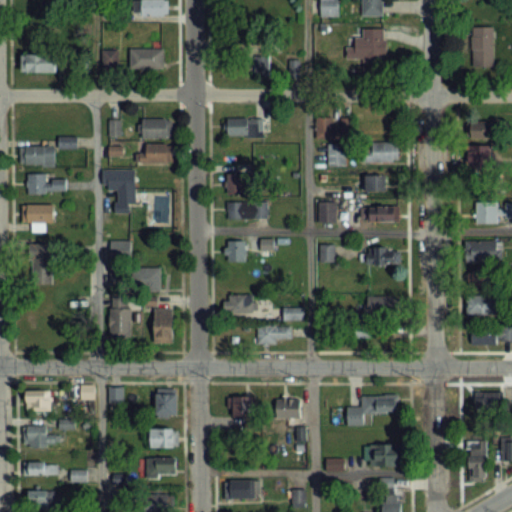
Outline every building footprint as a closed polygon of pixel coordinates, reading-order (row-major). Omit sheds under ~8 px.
[(140,0),(141,15),(167,15),(167,0),(140,0)] [(383,15),(382,0),(360,0),(361,15),(383,15)] [(493,26),(472,26),(472,67),(493,67),(493,26)] [(386,29),(363,29),(363,38),(354,38),(354,47),(348,47),(348,61),(386,61),(386,29)] [(130,69),(164,69),(164,49),(130,49),(130,69)] [(119,50),(102,50),(102,68),(119,68),(119,50)] [(21,73),(56,73),(56,54),(21,54),(21,73)] [(511,84),(485,84),(485,101),(511,101),(511,84)] [(340,138),(340,125),(333,125),(333,116),(317,116),(317,138),(340,138)] [(263,118),(226,118),(226,136),(263,136),(263,118)] [(172,119),(141,119),(141,137),(172,137),(172,119)] [(471,139),(493,139),(493,121),(471,121),(471,139)] [(397,161),(397,142),(364,142),(364,161),(397,161)] [(139,163),(172,162),(172,143),(139,144),(139,163)] [(346,144),(328,144),(328,165),(346,165),(346,144)] [(466,145),(466,169),(493,169),(493,145),(466,145)] [(21,146),(21,166),(55,166),(55,146),(21,146)] [(135,169),(102,169),(102,188),(116,188),(116,213),(129,213),(129,204),(135,204),(135,169)] [(226,173),(226,194),(251,194),(251,173),(226,173)] [(384,175),(364,174),(364,189),(384,190),(384,175)] [(66,192),(66,176),(28,176),(28,192),(66,192)] [(268,217),(268,201),(227,201),(227,217),(268,217)] [(336,201),(317,201),(317,223),(336,223),(336,201)] [(475,202),(475,224),(498,224),(498,202),(475,202)] [(54,223),(54,204),(22,204),(22,223),(54,223)] [(400,205),(367,205),(367,221),(400,221),(400,205)] [(261,249),(273,249),(273,238),(261,238),(261,249)] [(246,260),(246,240),(226,240),(226,260),(246,260)] [(109,241),(109,257),(131,257),(131,241),(109,241)] [(501,241),(465,241),(465,261),(501,261),(501,241)] [(320,261),(334,261),(334,244),(320,244),(320,261)] [(51,246),(32,246),(32,283),(51,283),(51,246)] [(364,248),(364,265),(398,265),(398,248),(364,248)] [(137,268),(137,291),(161,291),(161,268),(137,268)] [(501,287),(501,270),(466,270),(466,287),(501,287)] [(224,312),(254,312),(254,294),(224,294),(224,312)] [(358,304),(358,322),(395,322),(395,296),(365,296),(365,304),(358,304)] [(498,296),(466,296),(466,314),(498,314),(498,296)] [(285,318),(304,318),(304,308),(285,308),(285,318)] [(111,309),(111,340),(131,340),(131,309),(111,309)] [(174,309),(155,309),(155,341),(174,341),(174,309)] [(277,344),(277,337),(290,337),(290,326),(257,326),(257,344),(277,344)] [(511,341),(511,326),(471,327),(471,342),(511,341)] [(81,398),(95,398),(95,384),(81,384),(81,398)] [(123,386),(109,386),(109,402),(123,402),(123,386)] [(177,388),(157,388),(157,417),(177,417),(177,388)] [(51,390),(26,390),(26,411),(51,411),(51,390)] [(474,408),(499,408),(499,391),(474,391),(474,408)] [(364,413),(399,412),(398,394),(361,396),(362,406),(346,406),(347,425),(365,424),(364,413)] [(229,417),(255,417),(255,396),(229,396),(229,417)] [(301,417),(301,397),(276,397),(276,417),(301,417)] [(48,434),(48,425),(24,425),(24,446),(57,446),(57,434),(48,434)] [(175,428),(148,428),(148,448),(175,448),(175,428)] [(511,438),(501,439),(501,461),(511,460),(511,438)] [(488,480),(488,440),(468,440),(468,480),(488,480)] [(402,465),(402,443),(368,443),(368,465),(402,465)] [(147,458),(147,476),(175,476),(175,458),(147,458)] [(343,458),(326,458),(326,471),(343,471),(343,458)] [(57,462),(23,462),(23,475),(57,475),(57,462)] [(71,480),(86,480),(86,470),(71,470),(71,480)] [(226,479),(226,497),(260,497),(260,479),(226,479)] [(306,483),(290,483),(290,505),(306,505),(306,483)] [(29,510),(52,510),(52,490),(29,490),(29,510)] [(383,511),(400,511),(400,493),(383,493),(383,511)] [(165,511),(165,499),(144,499),(144,511),(165,511)]
